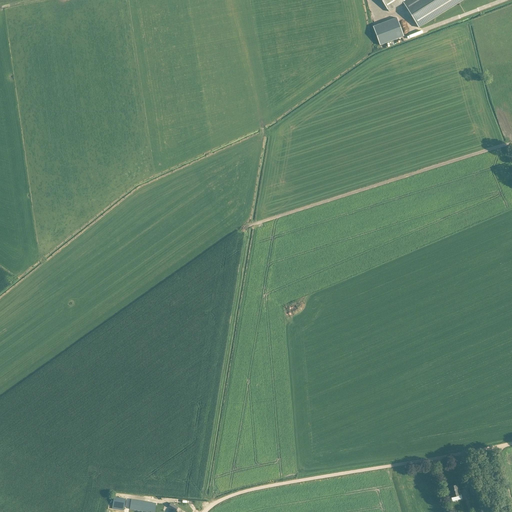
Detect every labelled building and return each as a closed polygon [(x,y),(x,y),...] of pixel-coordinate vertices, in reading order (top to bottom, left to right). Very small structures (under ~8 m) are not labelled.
[(381,0),(389,12),(403,3),(419,28),(463,0),(381,0)] [(397,18),(373,26),(380,45),(404,36),(397,18)] [(458,491),(457,485),(449,487),(451,493),(450,493),(451,497),(461,495),(462,499),(468,498),(466,489),(458,491)] [(124,511),(126,498),(113,496),(111,509),(124,511)] [(162,511),(164,505),(159,504),(131,499),(129,509),(149,511),(162,511)] [(178,511),(176,511),(178,507),(171,503),(169,507),(173,510),(172,511),(178,511)]
